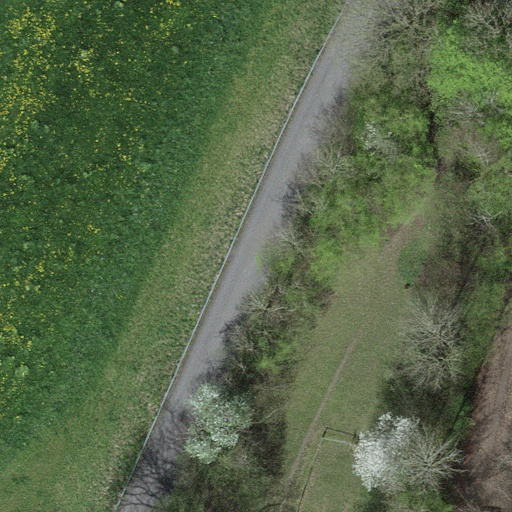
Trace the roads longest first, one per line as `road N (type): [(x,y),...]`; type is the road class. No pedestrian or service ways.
road 1 (unclassified): [(132,511),(262,209),(369,0)]
road 2 (track): [(511,297),(475,429),(470,511)]
